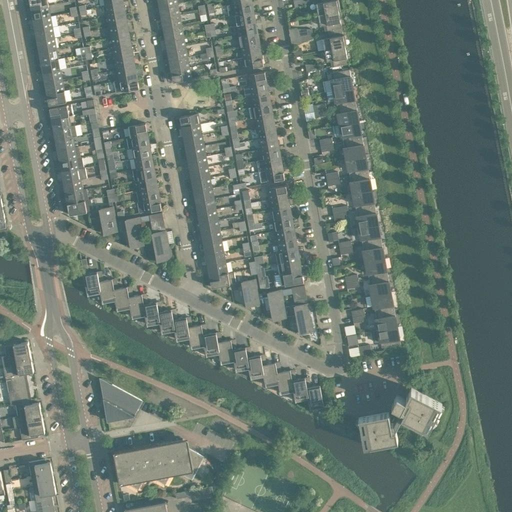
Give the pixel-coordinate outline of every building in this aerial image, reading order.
[(29,0),(31,9),(49,5),(47,0),(29,0)] [(321,0),(321,2),(316,3),(318,14),(339,10),(340,10),(338,0),(321,0)] [(252,1),(233,4),(235,15),(254,11),(252,1)] [(107,16),(125,13),(123,2),(105,6),(107,16)] [(162,17),(180,14),(178,3),(160,7),(162,17)] [(49,5),(31,9),(33,19),(51,16),(49,5)] [(320,26),(326,25),(327,31),(342,28),(339,10),(318,14),(320,26)] [(254,11),(235,15),(237,25),(256,22),(254,11)] [(109,27),(127,24),(125,13),(107,16),(109,27)] [(164,28),(182,25),(180,14),(162,17),(164,28)] [(51,16),(33,19),(35,30),(53,27),(51,16)] [(256,22),(237,25),(239,36),(258,32),(256,22)] [(111,38),(129,34),(127,24),(109,27),(111,38)] [(182,25),(164,28),(166,39),(184,35),(182,25)] [(53,27),(35,30),(37,40),(55,37),(53,27)] [(328,37),(323,38),(325,50),(345,46),(347,46),(345,34),(343,35),(342,28),(327,31),(328,37)] [(258,32),(239,36),(241,46),(260,43),(258,32)] [(129,34),(111,38),(113,48),(131,45),(129,34)] [(301,43),(313,39),(312,34),(300,36),(301,43)] [(184,35),(166,39),(168,49),(186,46),(184,35)] [(55,37),(37,40),(39,51),(57,48),(55,37)] [(260,43),(241,46),(243,57),(262,54),(260,43)] [(131,45),(113,48),(115,59),(133,56),(131,45)] [(186,46),(168,49),(170,60),(188,56),(186,46)] [(333,67),(349,64),(345,46),(325,50),(327,61),(332,60),(333,66),(332,67),(333,67)] [(57,48),(39,51),(41,62),(59,58),(57,48)] [(245,68),(264,65),(262,54),(243,57),(245,68)] [(133,56),(115,59),(117,70),(135,66),(133,56)] [(172,70),(190,67),(188,56),(170,60),(172,70)] [(59,58),(41,62),(43,72),(61,69),(59,58)] [(119,80),(137,77),(135,66),(117,70),(119,80)] [(174,81),(180,80),(181,81),(181,80),(192,78),(190,67),(172,70),(174,81)] [(45,83),(63,80),(61,69),(43,72),(45,83)] [(308,79),(320,74),(319,69),(307,72),(308,79)] [(334,79),(331,79),(333,90),(353,87),(349,69),(332,72),(334,79)] [(265,71),(247,74),(249,85),(267,82),(265,71)] [(132,89),(139,88),(137,77),(119,80),(114,81),(116,92),(132,89),(132,90),(132,89)] [(63,80),(45,83),(47,93),(65,90),(63,80)] [(267,82),(249,85),(251,96),(269,93),(267,82)] [(335,102),(338,101),(339,107),(356,104),(353,87),(333,90),(335,102)] [(49,104),(67,101),(65,90),(47,93),(49,104)] [(269,93),(251,96),(253,107),(271,103),(269,93)] [(72,103),(50,107),(52,118),(69,115),(74,114),(72,103)] [(271,103),(253,107),(248,108),(250,118),(255,117),(273,114),(271,103)] [(325,103),(313,106),(314,112),(326,109),(325,103)] [(340,113),(337,113),(339,125),(359,121),(356,104),(339,107),(340,113)] [(315,118),(328,115),(326,109),(314,112),(315,118)] [(187,114),(187,115),(180,116),(182,127),(200,124),(198,113),(187,115),(187,114)] [(273,114),(255,117),(257,128),(275,125),(273,114)] [(71,126),(69,115),(52,118),(54,129),(71,126)] [(342,136),(344,135),(345,141),(362,138),(359,121),(339,125),(342,136)] [(139,123),(138,123),(138,124),(128,126),(130,137),(148,134),(146,123),(139,124),(139,123)] [(200,124),(182,127),(184,138),(202,135),(200,124)] [(78,136),(76,125),(71,126),(54,129),(56,140),(73,136),(78,136)] [(275,125),(257,128),(259,139),(277,135),(275,125)] [(129,149),(132,148),(150,144),(148,134),(130,137),(127,137),(129,149)] [(186,149),(204,145),(202,135),(184,138),(186,149)] [(277,135),(259,139),(261,149),(279,146),(277,135)] [(75,147),(73,136),(56,140),(58,150),(75,147)] [(332,138),(319,140),(321,146),(333,144),(332,138)] [(346,147),(344,148),(346,159),(365,155),(362,138),(345,141),(346,147)] [(111,141),(104,142),(105,148),(106,153),(113,151),(112,147),(111,141)] [(134,158),(152,155),(150,144),(132,148),(134,158)] [(322,152),(334,150),(333,144),(321,146),(322,152)] [(188,159),(206,156),(204,145),(186,149),(188,159)] [(79,146),(75,147),(58,150),(60,161),(81,157),(79,146)] [(279,146),(261,149),(263,160),(281,157),(279,146)] [(136,169),(154,166),(152,155),(134,158),(136,169)] [(348,170),(351,170),(352,175),(369,172),(365,155),(346,159),(348,170)] [(190,170),(208,166),(206,156),(188,159),(190,170)] [(322,156),(314,158),(315,164),(324,163),(322,156)] [(84,167),(82,157),(81,157),(60,161),(62,171),(84,167)] [(281,157),(263,160),(257,161),(259,172),(265,170),(283,167),(281,157)] [(114,162),(108,163),(109,169),(110,174),(116,173),(116,168),(114,162)] [(135,181),(138,180),(138,179),(156,176),(154,166),(136,169),(133,169),(135,181)] [(192,180),(210,177),(208,166),(190,170),(192,180)] [(87,178),(85,167),(84,167),(62,171),(64,182),(81,179),(87,178)] [(267,181),(285,178),(283,167),(265,170),(267,181)] [(338,172),(326,174),(327,180),(339,178),(338,172)] [(353,181),(350,182),(352,193),(372,189),(369,172),(352,175),(353,181)] [(138,179),(138,180),(140,190),(158,187),(156,176),(138,179)] [(194,191),(212,188),(210,177),(192,180),(194,191)] [(328,186),(340,184),(339,178),(327,180),(328,186)] [(83,190),(83,189),(81,179),(64,182),(66,193),(83,190)] [(286,185),(267,188),(269,199),(288,196),(286,185)] [(140,190),(137,190),(139,201),(160,198),(158,187),(140,190)] [(87,188),(83,189),(83,190),(66,193),(68,203),(89,199),(87,188)] [(196,202),(214,198),(212,188),(194,191),(196,202)] [(354,204),(357,204),(358,210),(375,206),(372,189),(352,193),(354,204)] [(288,196),(269,199),(271,210),(290,206),(288,196)] [(139,213),(162,209),(160,198),(139,201),(137,202),(139,213)] [(214,198),(196,202),(198,212),(216,209),(214,198)] [(77,214),(77,213),(93,210),(91,199),(89,199),(68,203),(70,214),(77,213),(77,214)] [(349,211),(347,205),(332,208),(333,214),(346,212),(349,211)] [(105,234),(118,231),(117,226),(116,222),(113,206),(100,209),(105,234)] [(290,206),(271,210),(273,220),(292,217),(290,206)] [(359,215),(356,216),(359,227),(378,224),(375,206),(358,210),(359,215)] [(216,209),(198,212),(200,223),(218,220),(216,209)] [(347,218),(346,212),(333,214),(334,220),(347,218)] [(162,213),(149,215),(151,221),(164,219),(162,213)] [(139,217),(126,219),(131,247),(144,245),(139,217)] [(292,217),(273,220),(275,231),(294,228),(292,217)] [(164,219),(151,221),(152,227),(165,225),(164,219)] [(218,220),(200,223),(202,234),(220,230),(218,220)] [(361,239),(363,238),(364,244),(381,241),(378,224),(359,227),(361,239)] [(165,225),(152,227),(153,233),(166,231),(165,225)] [(294,228),(275,231),(277,242),(296,238),(294,228)] [(220,230),(202,234),(204,244),(222,241),(220,230)] [(158,261),(171,258),(166,231),(153,233),(158,261)] [(330,241),(337,240),(336,231),(328,233),(330,241)] [(296,238),(277,242),(279,252),(298,249),(296,238)] [(351,240),(339,242),(340,248),(352,246),(351,240)] [(222,241),(204,244),(206,255),(224,251),(222,241)] [(365,250),(363,250),(365,261),(385,258),(381,241),(364,244),(365,250)] [(341,254),(353,252),(352,246),(340,248),(341,254)] [(298,249),(279,252),(276,253),(278,264),(300,260),(298,249)] [(224,251),(206,255),(208,265),(226,262),(224,251)] [(333,265),(340,264),(338,256),(332,258),(333,265)] [(367,273),(370,272),(371,278),(388,275),(385,258),(365,261),(367,273)] [(300,260),(278,264),(280,274),(302,270),(300,260)] [(226,262),(208,265),(210,276),(228,273),(226,262)] [(88,292),(100,290),(101,290),(98,276),(100,276),(99,272),(93,273),(93,272),(89,273),(87,263),(87,264),(82,265),(87,293),(88,293),(88,292)] [(100,290),(102,301),(103,301),(103,300),(115,298),(113,284),(115,283),(114,280),(108,281),(108,280),(104,280),(102,270),(101,270),(102,272),(99,272),(100,276),(98,276),(101,290),(100,290)] [(282,285),(304,281),(302,270),(280,274),(282,285)] [(219,286),(236,283),(234,272),(228,273),(210,276),(212,287),(219,286),(219,287),(219,286)] [(357,274),(345,277),(346,283),(358,280),(357,274)] [(372,284),(369,284),(371,296),(391,292),(388,275),(371,278),(372,284)] [(118,308),(130,305),(128,291),(130,291),(129,287),(123,288),(123,287),(119,288),(117,278),(116,278),(117,279),(114,280),(115,283),(113,284),(115,298),(117,308),(118,308)] [(247,306),(260,304),(255,279),(242,281),(247,306)] [(347,289),(359,286),(358,280),(346,283),(347,289)] [(130,305),(132,316),(133,316),(132,315),(145,313),(142,299),(144,298),(144,295),(138,296),(138,295),(133,296),(131,285),(131,287),(129,287),(130,291),(128,291),(130,305)] [(305,285),(292,288),(293,294),(306,291),(305,285)] [(281,290),(268,292),(269,296),(264,297),(267,310),(272,309),(274,320),(287,317),(281,290)] [(306,291),(293,294),(294,300),(307,297),(306,291)] [(373,307),(376,306),(377,312),(394,309),(391,292),(371,296),(373,307)] [(147,323),(160,320),(157,306),(159,306),(159,302),(153,304),(152,302),(148,303),(146,293),(146,294),(144,295),(144,298),(142,299),(145,313),(147,323)] [(307,297),(294,300),(295,306),(308,303),(307,297)] [(160,320),(162,331),(162,330),(174,328),(175,328),(172,314),(174,313),(173,310),(167,311),(167,310),(163,311),(161,301),(161,302),(159,302),(159,306),(157,306),(160,320)] [(300,333),(313,331),(308,303),(295,306),(300,333)] [(176,339),(177,339),(177,338),(189,336),(189,335),(187,321),(189,321),(188,318),(182,319),(182,318),(178,318),(176,308),(175,308),(176,310),(173,310),(174,313),(172,314),(175,328),(174,328),(176,339)] [(364,308),(351,311),(352,317),(365,314),(364,308)] [(378,318),(376,319),(378,329),(378,330),(397,326),(394,309),(377,312),(378,318)] [(354,323),(366,321),(365,314),(352,317),(354,323)] [(191,346),(192,346),(204,343),(202,329),(204,329),(203,325),(197,326),(197,325),(193,326),(191,316),(190,316),(191,317),(188,318),(189,321),(187,321),(189,335),(189,336),(191,346)] [(206,354),(207,354),(207,353),(219,351),(217,337),(219,336),(218,333),(212,334),(212,333),(207,333),(206,323),(205,323),(205,325),(203,325),(204,329),(202,329),(204,343),(206,354)] [(346,335),(356,333),(354,324),(344,326),(346,335)] [(378,329),(373,330),(376,342),(380,341),(382,341),(383,347),(401,344),(397,326),(378,330),(378,329)] [(221,361),(234,358),(231,344),(233,344),(233,340),(227,341),(226,340),(222,341),(220,331),(220,332),(218,333),(219,336),(217,337),(219,351),(221,361)] [(241,348),(237,349),(235,338),(235,339),(235,340),(233,340),(233,344),(231,344),(234,358),(236,369),(236,368),(248,366),(249,366),(246,352),(248,351),(248,348),(242,349),(241,348)] [(20,339),(4,342),(7,355),(30,351),(28,342),(21,343),(20,339)] [(370,345),(358,347),(359,355),(372,353),(370,345)] [(252,356),(250,346),(250,347),(248,348),(248,351),(246,352),(249,366),(248,366),(251,377),(251,376),(263,373),(264,373),(261,359),(263,359),(262,355),(256,357),(256,355),(252,356)] [(7,355),(2,356),(4,367),(9,366),(32,362),(30,351),(7,355)] [(265,384),(266,384),(266,383),(278,381),(276,367),(278,367),(277,363),(271,364),(271,363),(267,364),(265,354),(264,354),(265,355),(262,355),(263,359),(261,359),(264,373),(263,373),(265,384)] [(281,391),(293,389),(291,374),(293,374),(292,371),(286,372),(286,371),(282,371),(280,361),(279,361),(280,363),(277,363),(278,367),(276,367),(278,381),(280,392),(281,392),(281,391)] [(26,376),(25,373),(34,371),(32,362),(9,366),(4,367),(6,380),(11,379),(27,376),(27,375),(26,376)] [(295,399),(296,399),(308,396),(305,382),(308,382),(307,378),(301,379),(301,378),(296,379),(295,369),(294,369),(294,370),(292,371),(293,374),(291,374),(293,389),(295,399)] [(26,376),(27,376),(11,379),(13,391),(8,392),(11,405),(16,404),(32,401),(32,400),(30,401),(26,376)] [(324,406),(320,386),(315,387),(315,386),(311,387),(309,376),(309,378),(307,378),(308,382),(305,382),(308,396),(310,407),(310,406),(323,404),(323,406),(324,406)] [(105,383),(101,381),(102,387),(108,420),(134,415),(142,400),(112,384),(111,386),(105,383)] [(442,404),(411,388),(406,399),(397,394),(392,404),(396,407),(391,417),(390,417),(389,412),(359,418),(361,418),(364,431),(361,432),(364,432),(366,446),(398,440),(396,429),(395,429),(402,416),(426,428),(433,416),(435,417),(436,417),(433,415),(439,403),(442,405),(442,404)] [(31,401),(32,401),(16,404),(18,416),(41,412),(40,402),(31,404),(31,401)] [(18,416),(13,417),(15,428),(20,427),(43,423),(41,412),(18,416)] [(38,433),(45,432),(43,423),(20,427),(22,440),(38,437),(38,433)] [(183,439),(114,451),(120,484),(125,483),(139,490),(147,475),(166,485),(174,470),(192,479),(204,457),(184,446),(183,439)] [(46,462),(45,459),(29,462),(31,475),(52,472),(51,462),(46,462)] [(12,481),(9,469),(4,470),(6,482),(12,481)] [(33,487),(54,483),(52,472),(31,475),(33,487)] [(52,494),(56,493),(54,483),(33,487),(36,500),(52,496),(52,494)] [(212,486),(175,493),(177,499),(213,492),(212,486)] [(32,511),(55,511),(52,496),(36,500),(38,510),(32,511)] [(167,511),(166,502),(168,502),(168,501),(125,509),(125,511),(167,511)]
